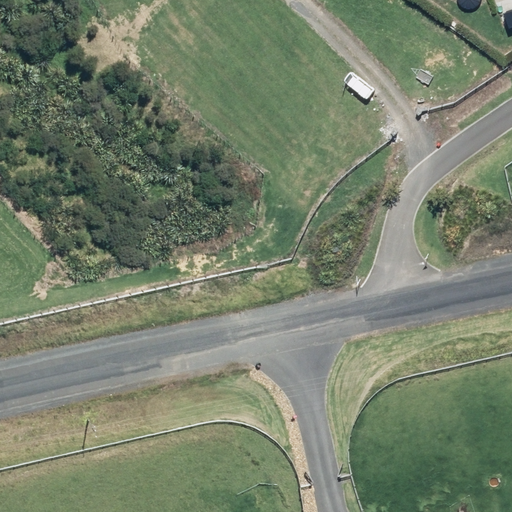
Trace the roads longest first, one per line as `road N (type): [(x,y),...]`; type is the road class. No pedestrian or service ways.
road 1 (residential): [(406,308),(0,392)]
road 2 (residential): [(406,308),(395,230),(405,198),(424,175),(511,113)]
